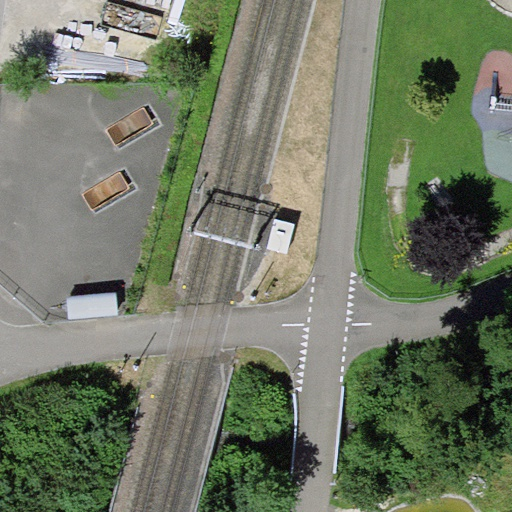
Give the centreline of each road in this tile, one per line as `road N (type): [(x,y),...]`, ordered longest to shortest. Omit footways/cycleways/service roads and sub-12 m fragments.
road 1 (track): [(0,343),(454,320),(511,295)]
road 2 (track): [(368,0),(314,511)]
